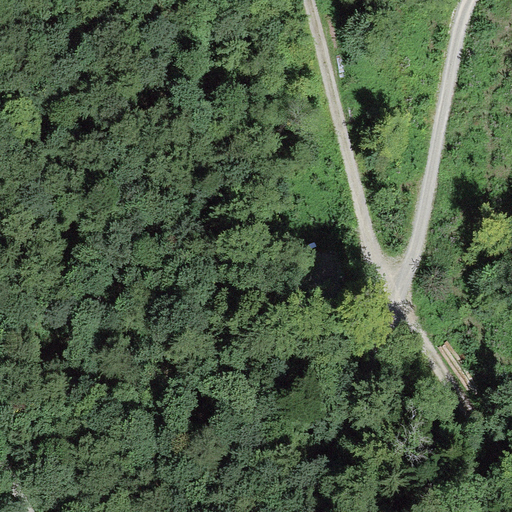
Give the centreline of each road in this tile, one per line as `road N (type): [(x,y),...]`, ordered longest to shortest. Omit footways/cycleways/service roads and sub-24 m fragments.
road 1 (track): [(32,0),(188,313),(251,357),(373,375)]
road 2 (track): [(306,0),(393,314),(511,477)]
road 3 (track): [(471,0),(413,262),(373,375),(353,511)]
